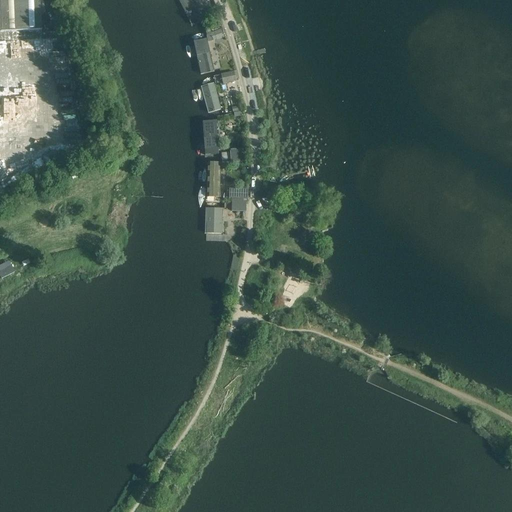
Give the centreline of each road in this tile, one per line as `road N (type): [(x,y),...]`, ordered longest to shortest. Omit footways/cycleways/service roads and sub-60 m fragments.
road 1 (residential): [(240,288),(250,146),(245,91),(214,0)]
road 2 (track): [(132,511),(207,400),(240,288)]
